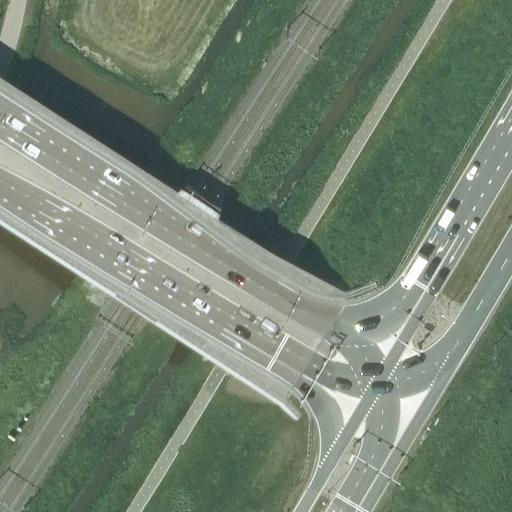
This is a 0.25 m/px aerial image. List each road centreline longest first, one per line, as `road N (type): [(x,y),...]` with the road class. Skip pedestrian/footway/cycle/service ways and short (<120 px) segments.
road 1 (secondary): [(384,350),(0,116)]
road 2 (secondary): [(0,186),(356,410)]
road 3 (secondary): [(511,123),(384,350)]
road 4 (secondary): [(413,405),(511,255)]
road 5 (tertiary): [(349,511),(413,405)]
